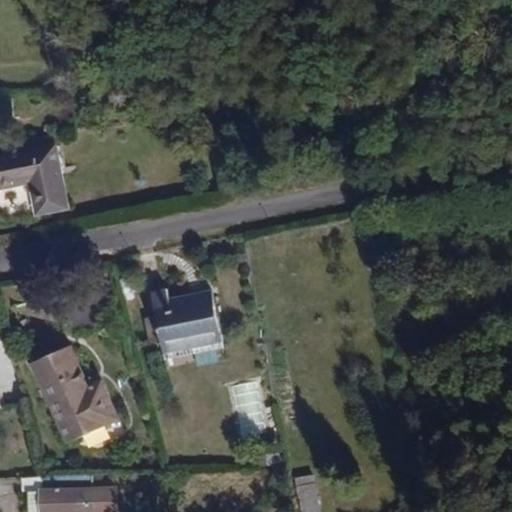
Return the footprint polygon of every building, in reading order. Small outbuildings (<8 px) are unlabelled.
[(56,146),(0,155),(0,187),(32,181),(39,213),(69,208),(56,146)] [(153,291),(163,348),(207,340),(208,345),(225,341),(215,289),(170,297),(169,288),(153,291)] [(65,300),(71,333),(110,326),(105,300),(82,304),(81,297),(65,300)] [(32,364),(62,428),(74,422),(82,438),(121,419),(103,380),(91,385),(73,345),(32,364)] [(93,486),(109,486),(110,473),(93,474),(93,486)] [(43,491),(43,511),(117,511),(117,486),(109,486),(93,486),(93,474),(43,474),(43,491)] [(300,511),(321,511),(313,474),(293,478),(300,511)] [(43,511),(43,491),(29,491),(29,511),(43,511)]
